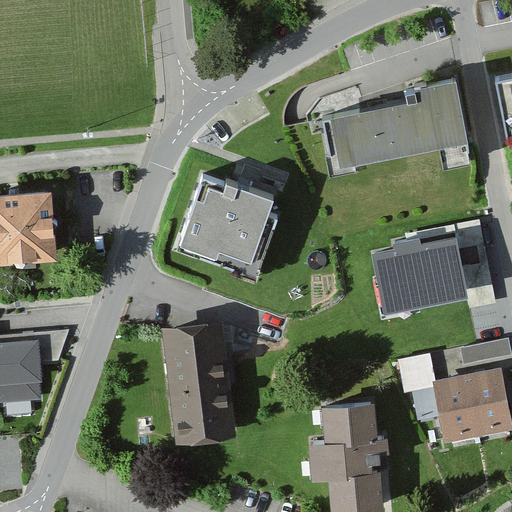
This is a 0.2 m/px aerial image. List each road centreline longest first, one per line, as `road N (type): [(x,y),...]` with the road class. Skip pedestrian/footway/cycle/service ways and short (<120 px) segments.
road 1 (residential): [(191,107),(175,126),(53,460)]
road 2 (residential): [(457,0),(511,267)]
road 3 (residential): [(402,0),(191,107)]
road 4 (residential): [(53,460),(191,511)]
